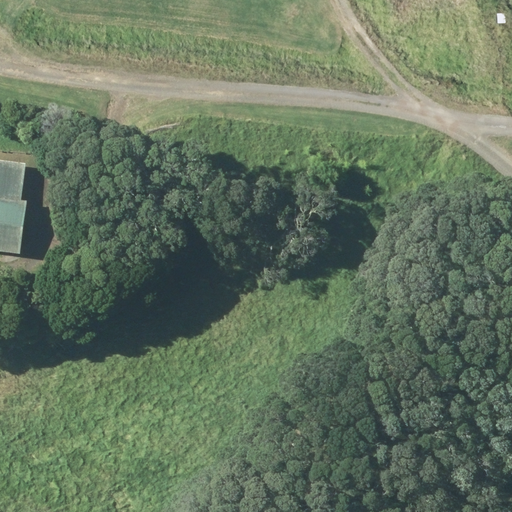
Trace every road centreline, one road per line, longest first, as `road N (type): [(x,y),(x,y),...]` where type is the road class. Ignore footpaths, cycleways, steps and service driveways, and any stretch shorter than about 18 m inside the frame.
road 1 (track): [(511,173),(477,142),(406,109),(0,61)]
road 2 (track): [(435,119),(387,69),(347,0)]
